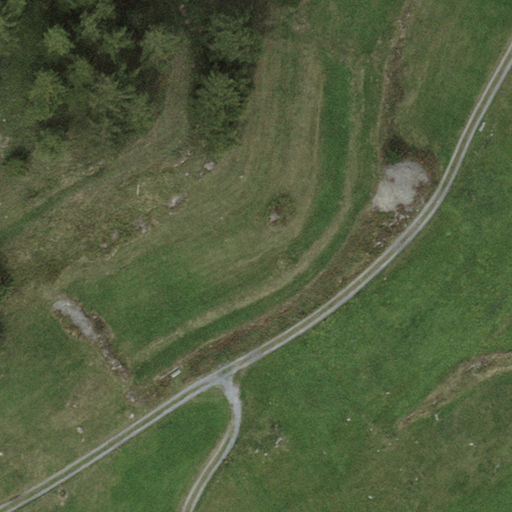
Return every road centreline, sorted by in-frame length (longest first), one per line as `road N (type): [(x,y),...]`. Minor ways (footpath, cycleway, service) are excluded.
road 1 (track): [(217,376),(318,315),(387,259),(421,221),(511,51)]
road 2 (track): [(2,511),(217,376)]
road 3 (track): [(184,511),(232,434),(236,410),(217,376)]
